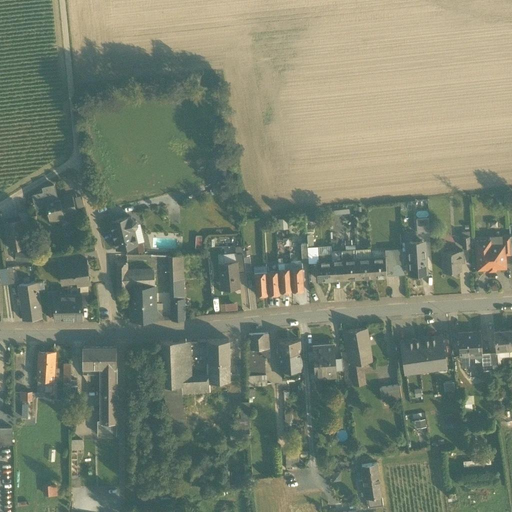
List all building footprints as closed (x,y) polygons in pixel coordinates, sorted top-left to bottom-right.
[(224,169),(212,171),(214,183),(226,182),(224,169)] [(71,195),(57,199),(54,185),(43,188),(43,189),(41,189),(40,191),(40,193),(34,195),(37,207),(47,204),(50,217),(62,214),(75,211),(71,195)] [(75,197),(78,208),(84,206),(81,196),(75,197)] [(496,197),(494,203),(501,205),(503,199),(496,197)] [(19,221),(20,227),(30,226),(27,211),(17,213),(18,221),(19,221)] [(314,211),(305,212),(306,220),(315,220),(314,211)] [(110,221),(117,248),(136,244),(134,235),(133,235),(131,228),(135,227),(136,224),(136,221),(133,219),(131,219),(130,217),(110,221)] [(278,218),(278,229),(288,228),(287,218),(278,218)] [(429,232),(428,218),(416,219),(417,232),(429,232)] [(109,220),(102,220),(103,239),(110,238),(109,220)] [(6,223),(7,233),(21,231),(20,227),(19,221),(18,221),(6,223)] [(140,223),(136,224),(135,227),(131,228),(133,235),(134,235),(136,244),(142,242),(144,242),(140,223)] [(22,231),(21,231),(7,233),(9,249),(25,247),(22,231)] [(489,236),(490,240),(490,245),(504,244),(503,236),(503,235),(489,236)] [(410,274),(426,273),(424,240),(408,241),(410,274)] [(476,241),(477,269),(505,267),(505,255),(504,244),(490,245),(490,240),(476,241)] [(318,254),(332,253),(332,252),(331,245),(317,246),(318,254)] [(318,254),(317,246),(313,246),(307,247),(308,261),(308,262),(317,261),(318,261),(318,254)] [(356,249),(356,250),(356,259),(358,259),(358,261),(365,260),(365,258),(371,258),(370,251),(370,248),(356,249)] [(402,249),(385,250),(385,257),(385,259),(391,259),(391,263),(397,262),(403,262),(402,249)] [(370,251),(371,258),(371,260),(379,259),(379,257),(385,257),(385,250),(370,251)] [(442,252),(443,271),(458,270),(460,270),(459,263),(463,263),(462,250),(442,252)] [(333,279),(344,279),(342,262),(342,251),(332,252),(332,253),(332,260),(333,279)] [(342,251),(342,262),(351,261),(351,259),(352,259),(354,257),(354,251),(342,251)] [(15,252),(14,260),(29,262),(30,253),(15,252)] [(217,254),(218,262),(237,260),(236,253),(236,252),(217,254)] [(238,267),(245,266),(244,256),(243,253),(236,253),(237,260),(238,267)] [(332,253),(318,254),(318,261),(326,261),(332,260),(332,253)] [(169,256),(170,271),(183,270),(182,256),(169,256)] [(379,259),(371,260),(372,277),(386,276),(385,259),(385,257),(379,257),(379,259)] [(358,278),(372,277),(371,260),(371,258),(365,258),(365,260),(358,261),(358,259),(356,259),(358,278)] [(290,260),(290,262),(290,268),(302,267),(302,261),(302,259),(290,260)] [(356,259),(352,259),(351,259),(351,261),(342,262),(344,279),(358,278),(356,259)] [(59,269),(61,283),(76,281),(87,279),(86,270),(88,270),(86,260),(65,263),(66,268),(59,269)] [(228,282),(229,288),(240,287),(239,272),(238,267),(237,260),(218,262),(220,283),(228,282)] [(318,280),(333,279),(332,260),(326,261),(326,263),(318,263),(318,261),(317,261),(318,280)] [(130,288),(130,305),(155,304),(154,272),(151,270),(127,271),(127,264),(116,266),(116,288),(130,288)] [(7,267),(0,267),(0,274),(1,284),(9,283),(7,267)] [(302,267),(290,268),(292,290),(304,289),(303,267),(302,267)] [(280,291),(292,290),(290,268),(278,269),(279,271),(280,291)] [(170,271),(170,294),(184,293),(183,270),(170,271)] [(256,294),(268,293),(267,271),(254,272),(256,294)] [(280,293),(280,291),(279,271),(267,271),(268,293),(280,293)] [(44,281),(36,282),(37,290),(45,289),(44,281)] [(19,284),(23,320),(41,318),(37,290),(36,282),(19,284)] [(80,296),(80,305),(89,305),(89,291),(80,291),(80,296)] [(184,319),(184,293),(170,294),(171,316),(171,319),(184,319)] [(55,320),(68,320),(68,296),(55,296),(55,305),(55,320)] [(80,296),(68,296),(68,320),(81,320),(80,305),(80,296)] [(130,305),(130,321),(155,320),(155,309),(155,304),(130,305)] [(155,320),(171,319),(171,316),(162,316),(162,309),(155,309),(155,320)] [(347,351),(349,364),(361,362),(371,361),(366,328),(344,330),(347,351)] [(495,349),(509,348),(507,330),(494,331),(495,349)] [(468,352),(468,355),(474,354),(481,354),(482,354),(482,353),(481,331),(472,332),(472,334),(468,334),(468,332),(458,333),(459,353),(468,352)] [(249,334),(250,348),(269,347),(263,347),(262,341),(269,341),(268,333),(249,334)] [(416,366),(416,369),(434,366),(434,364),(444,363),(442,352),(444,352),(442,336),(429,338),(429,339),(414,341),(414,340),(401,342),(403,358),(405,358),(406,368),(416,366)] [(208,340),(209,362),(230,361),(229,339),(208,340)] [(278,348),(279,354),(301,353),(300,340),(279,341),(280,348),(278,348)] [(161,387),(182,385),(182,376),(180,341),(160,342),(161,387)] [(180,341),(182,376),(191,375),(190,341),(180,341)] [(316,374),(325,373),(323,345),(314,346),(315,360),(315,372),(316,374)] [(334,345),(323,345),(325,373),(336,373),(335,370),(335,358),(334,345)] [(100,421),(116,421),(116,382),(117,382),(117,366),(116,366),(116,346),(82,347),(82,374),(101,374),(101,384),(100,384),(100,420),(100,421)] [(270,357),(269,347),(250,348),(251,374),(266,374),(265,358),(266,358),(266,357),(270,357)] [(495,349),(496,352),(496,357),(510,356),(509,348),(495,349)] [(341,352),(341,358),(342,365),(349,364),(347,351),(341,352)] [(38,380),(53,381),(55,352),(40,352),(38,380)] [(482,365),(491,364),(490,352),(482,353),(482,354),(481,354),(482,363),(482,365)] [(302,369),(301,353),(279,354),(280,371),(282,371),(293,370),(302,369)] [(468,355),(459,355),(460,365),(469,364),(468,355)] [(343,370),(342,365),(341,358),(335,358),(335,370),(343,370)] [(62,359),(62,403),(71,402),(71,380),(71,359),(62,359)] [(209,374),(191,375),(182,376),(182,385),(210,383),(231,382),(230,361),(209,362),(209,374)] [(343,370),(345,385),(364,383),(361,362),(349,364),(342,365),(343,370)] [(302,377),(302,369),(293,370),(293,377),(302,377)] [(282,378),(293,377),(293,370),(282,371),(282,378)] [(249,375),(249,385),(266,384),(266,374),(251,374),(249,375)] [(38,391),(53,391),(53,381),(38,380),(38,391)] [(443,382),(445,391),(455,390),(453,381),(443,382)] [(162,395),(165,395),(183,393),(210,392),(210,383),(182,385),(161,387),(162,395)] [(380,387),(381,400),(401,397),(399,384),(380,387)] [(32,391),(20,392),(20,400),(32,400),(32,391)] [(186,430),(183,393),(165,395),(169,431),(186,430)] [(238,421),(239,428),(250,428),(250,403),(241,403),(242,421),(238,421)] [(444,415),(445,424),(454,422),(452,414),(444,415)] [(415,420),(416,428),(426,426),(425,419),(415,420)] [(97,435),(117,435),(116,421),(100,421),(100,420),(97,420),(97,435)] [(0,427),(0,444),(12,444),(12,427),(0,427)] [(230,429),(231,438),(251,436),(250,428),(239,428),(230,429)] [(70,450),(77,450),(83,450),(82,439),(70,439),(70,450)] [(286,454),(287,465),(300,464),(299,453),(286,454)] [(361,465),(363,478),(378,476),(376,463),(361,465)] [(381,496),(378,476),(363,478),(365,498),(381,496)] [(71,477),(71,488),(80,488),(80,477),(77,477),(71,477)] [(42,484),(43,495),(58,494),(57,484),(42,484)] [(382,505),(381,496),(365,498),(367,508),(382,505)]
